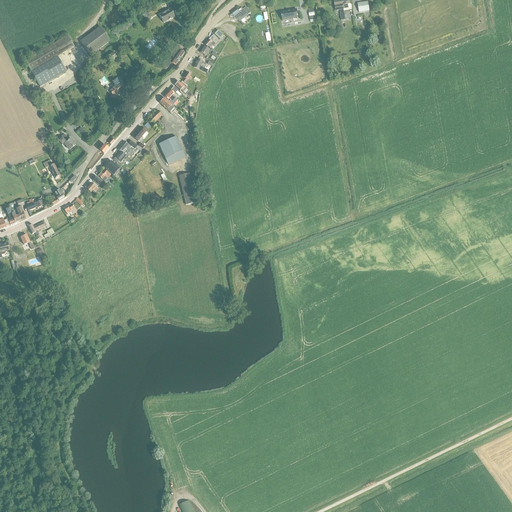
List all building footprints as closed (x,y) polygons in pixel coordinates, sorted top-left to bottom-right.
[(348,8),(348,4),(350,4),(349,0),(339,0),(334,1),(335,10),(343,9),(348,8)] [(368,2),(358,3),(359,13),(369,11),(368,2)] [(237,9),(229,15),(230,16),(232,15),(234,17),(233,17),(235,20),(240,22),(248,15),(244,9),(243,10),(242,8),(238,11),(237,9)] [(159,15),(163,23),(175,17),(170,9),(159,15)] [(297,15),(298,15),(297,10),(292,11),(292,10),(290,11),(287,12),(287,11),(281,12),(282,20),(297,17),(297,15)] [(91,57),(110,42),(101,29),(82,44),(91,57)] [(214,34),(220,40),(223,36),(218,30),(214,34)] [(208,47),(210,49),(218,41),(213,35),(204,44),(207,48),(208,47)] [(24,61),(31,73),(40,87),(66,72),(58,57),(74,47),(68,36),(24,61)] [(208,53),(216,58),(218,56),(204,46),(200,52),(206,57),(206,56),(207,57),(208,55),(207,54),(208,53)] [(168,58),(162,66),(166,69),(171,63),(175,66),(176,64),(177,64),(178,62),(178,61),(180,58),(180,59),(185,53),(181,50),(177,47),(170,55),(175,58),(174,59),(175,59),(173,61),(168,58)] [(112,53),(104,58),(108,64),(109,65),(117,60),(112,53)] [(193,68),(206,74),(208,70),(200,66),(202,62),(198,59),(193,68)] [(190,81),(192,78),(189,77),(191,75),(187,72),(183,78),(183,79),(182,81),(187,85),(189,81),(190,81)] [(124,93),(126,92),(126,91),(126,90),(127,90),(122,83),(120,84),(117,79),(114,82),(115,84),(114,85),(116,87),(110,91),(113,95),(116,93),(118,96),(123,92),(123,93),(123,92),(124,93)] [(186,94),(189,98),(192,95),(189,92),(178,81),(174,85),(180,91),(181,90),(183,92),(182,92),(185,95),(186,94)] [(146,87),(150,90),(155,85),(151,82),(146,87)] [(179,96),(181,93),(174,87),(164,97),(168,100),(169,99),(170,100),(169,101),(173,105),(177,100),(175,99),(176,98),(173,95),(174,94),(176,92),(179,96)] [(167,110),(170,112),(174,107),(172,105),(164,98),(159,103),(167,110)] [(154,123),(162,116),(157,111),(147,120),(153,127),(155,125),(154,123)] [(132,137),(139,143),(148,133),(140,127),(132,137)] [(63,136),(60,139),(60,140),(59,141),(62,145),(63,144),(64,146),(65,145),(69,150),(76,145),(71,139),(68,142),(66,140),(67,139),(67,138),(67,137),(66,137),(66,136),(65,136),(64,136),(63,136)] [(159,144),(168,165),(186,158),(176,136),(159,144)] [(128,145),(125,141),(118,149),(126,156),(127,157),(129,155),(130,156),(130,155),(129,154),(131,151),(128,149),(129,147),(128,146),(129,146),(128,145)] [(100,151),(103,154),(108,148),(104,145),(100,151)] [(115,157),(113,160),(117,163),(119,161),(121,162),(126,156),(120,151),(115,157)] [(50,166),(53,171),(51,172),(55,178),(55,179),(58,178),(58,177),(59,176),(56,170),(57,169),(54,164),(52,165),(50,160),(43,164),(45,168),(50,166)] [(106,169),(113,176),(119,169),(111,162),(106,167),(106,168),(105,168),(105,169),(106,169)] [(105,170),(101,173),(107,179),(112,183),(114,181),(109,177),(111,175),(105,170)] [(101,173),(98,176),(104,182),(106,180),(109,184),(112,187),(114,186),(112,184),(112,183),(107,179),(101,173)] [(179,176),(186,205),(196,203),(189,174),(179,176)] [(96,177),(93,181),(99,186),(100,185),(102,187),(104,184),(96,177)] [(92,191),(95,193),(98,189),(91,183),(86,189),(90,193),(92,191)] [(59,190),(54,193),(57,197),(56,197),(59,201),(65,198),(59,190)] [(57,197),(54,193),(54,191),(51,193),(53,196),(52,197),(54,200),(49,203),(51,207),(59,202),(59,201),(56,197),(57,197)] [(38,208),(43,205),(41,201),(38,202),(34,204),(32,199),(29,200),(30,202),(27,203),(28,206),(26,207),(28,211),(35,208),(37,207),(38,208)] [(16,208),(18,215),(19,215),(21,220),(25,218),(21,206),(24,205),(22,200),(17,202),(19,207),(16,208)] [(73,214),(68,207),(67,206),(63,209),(67,215),(69,213),(71,215),(73,214)] [(15,223),(11,214),(10,209),(6,210),(9,219),(8,220),(10,225),(15,223)] [(0,211),(0,229),(6,227),(5,226),(9,224),(7,220),(4,221),(3,219),(0,220),(0,219),(0,213),(1,213),(0,211)] [(14,212),(11,214),(15,223),(21,221),(21,220),(19,215),(18,215),(16,216),(14,212)] [(35,233),(38,239),(35,240),(37,243),(42,241),(39,235),(37,231),(45,227),(45,226),(46,226),(44,222),(33,227),(32,224),(28,226),(32,234),(35,233)] [(45,238),(54,233),(52,228),(46,232),(48,234),(43,236),(45,238)] [(28,243),(31,250),(35,248),(32,241),(30,242),(26,235),(20,238),(24,245),(28,243)] [(7,243),(0,244),(0,255),(1,255),(3,255),(4,254),(5,254),(5,253),(6,252),(5,251),(9,250),(7,243)] [(193,511),(189,501),(178,506),(181,511),(193,511)]
